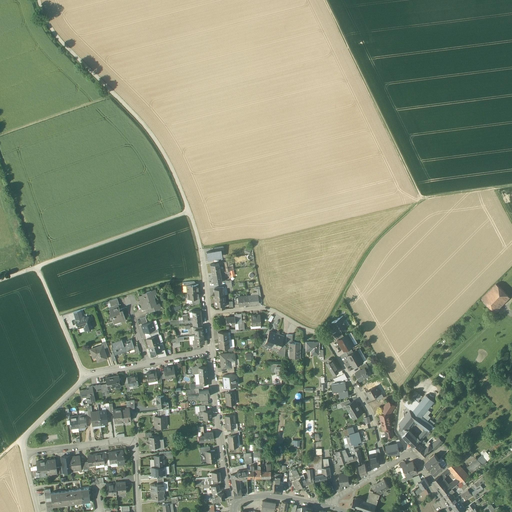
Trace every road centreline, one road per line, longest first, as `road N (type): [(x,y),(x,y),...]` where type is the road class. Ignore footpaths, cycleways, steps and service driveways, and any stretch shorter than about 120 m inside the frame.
road 1 (track): [(324,0),(421,198),(511,185)]
road 2 (residential): [(206,312),(263,309),(324,336),(375,420),(386,466)]
road 3 (unclassified): [(38,0),(62,44),(155,141),(188,212)]
road 4 (residential): [(24,452),(132,441),(138,511)]
road 5 (track): [(421,198),(372,245),(319,335)]
road 6 (unclassified): [(37,266),(188,212)]
road 7 (residential): [(210,352),(234,504)]
road 8 (track): [(0,135),(113,94)]
